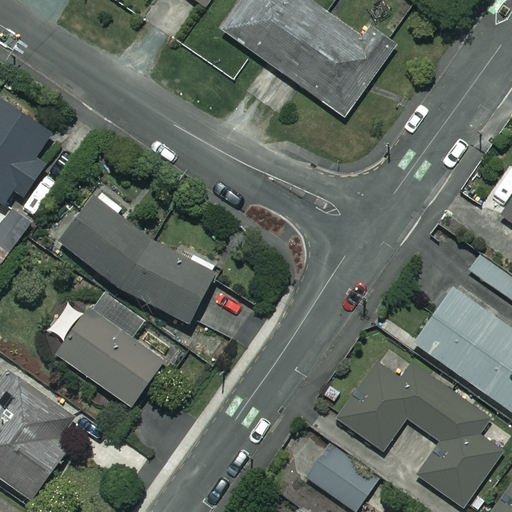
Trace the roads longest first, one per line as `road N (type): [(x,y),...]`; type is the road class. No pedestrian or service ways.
road 1 (residential): [(0,9),(147,108),(365,228)]
road 2 (residential): [(173,511),(365,228)]
road 3 (residential): [(365,228),(511,28)]
